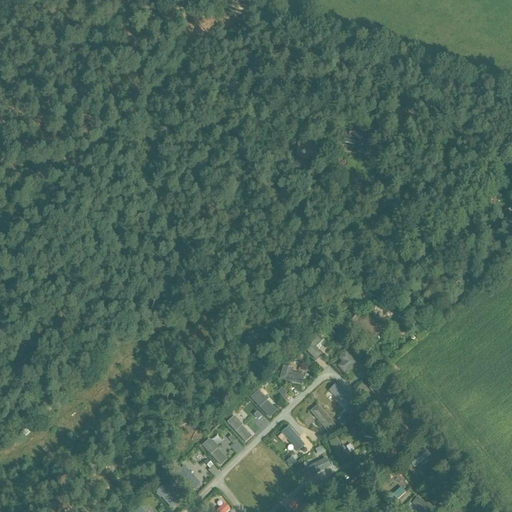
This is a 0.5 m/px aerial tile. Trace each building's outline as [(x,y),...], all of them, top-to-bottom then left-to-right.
[(371,157),(374,142),(360,140),(361,134),(342,130),(339,145),(353,148),(352,154),(371,157)] [(316,154),(318,146),(298,142),(297,150),(316,154)] [(321,351),(328,345),(321,338),(308,350),(321,364),(328,358),(321,351)] [(347,363),(342,367),(348,376),(360,367),(350,353),(343,359),(347,363)] [(262,417),(257,412),(253,416),(258,421),(262,417)] [(346,421),(342,416),(337,421),(341,425),(346,421)] [(342,464),(351,460),(342,439),(333,442),(342,464)] [(318,457),(324,454),(320,447),(315,450),(318,457)] [(286,462),(290,467),(296,463),(292,458),(286,462)] [(265,472),(260,477),(265,481),(270,476),(265,472)] [(290,481),(285,486),(289,491),(294,486),(290,481)] [(160,493),(176,510),(182,505),(166,488),(160,493)]
